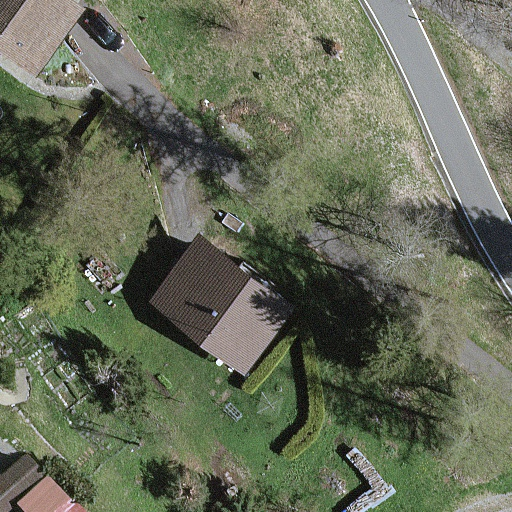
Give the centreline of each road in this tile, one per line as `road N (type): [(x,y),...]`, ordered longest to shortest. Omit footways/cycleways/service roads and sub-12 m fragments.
road 1 (track): [(101,53),(184,136),(268,193),(443,347),(511,393)]
road 2 (tertiary): [(378,0),(511,267)]
